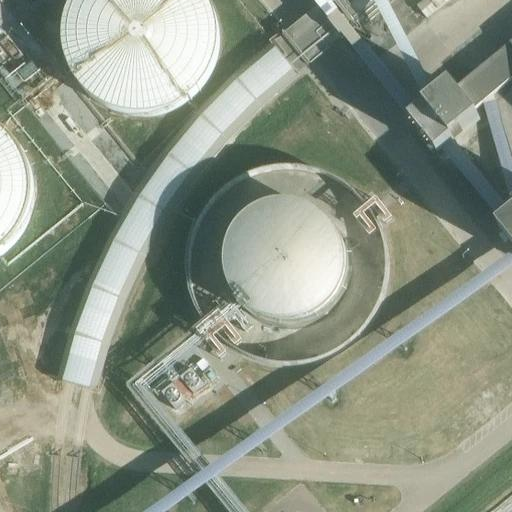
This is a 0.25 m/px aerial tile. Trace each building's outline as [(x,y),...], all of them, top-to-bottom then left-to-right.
[(67,29),(67,46),(71,62),(78,77),(89,89),(101,100),(116,108),(132,112),(148,113),(164,110),(179,104),(194,94),(207,81),(215,65),(220,47),(221,30),(217,12),(211,0),(76,0),(71,12),(67,29)] [(364,24),(393,0),(344,0),(346,2),(354,13),(364,24)] [(454,89),(412,123),(439,156),(481,121),(474,113),(511,81),(511,45),(456,91),(454,89)] [(292,73),(273,55),(232,87),(202,118),(173,153),(144,191),(124,225),(106,258),(89,297),(72,345),(61,387),(87,393),(100,349),(117,302),(136,260),(163,216),(190,177),(220,140),(256,106),(292,73)] [(0,253),(7,249),(19,236),(27,220),(32,203),(33,185),(29,167),(21,151),(10,137),(0,129),(0,253)] [(367,328),(371,321),(377,310),(380,300),(383,290),(385,271),(383,251),(380,241),(377,231),(371,220),(367,213),(354,199),(341,188),(324,178),(305,173),(297,171),(285,170),(272,171),(264,173),(245,178),(229,188),(215,198),(203,213),(198,220),(192,231),(187,250),(185,267),(186,286),(190,305),(195,314),(199,322),(206,332),(211,339),(218,345),(229,354),(245,363),(262,368),(272,370),(283,371),(302,369),(314,366),(324,363),(341,354),(355,341),(367,328)] [(511,222),(500,232),(511,245),(511,222)] [(177,411),(180,415),(222,384),(199,352),(146,391),(167,419),(177,411)]
